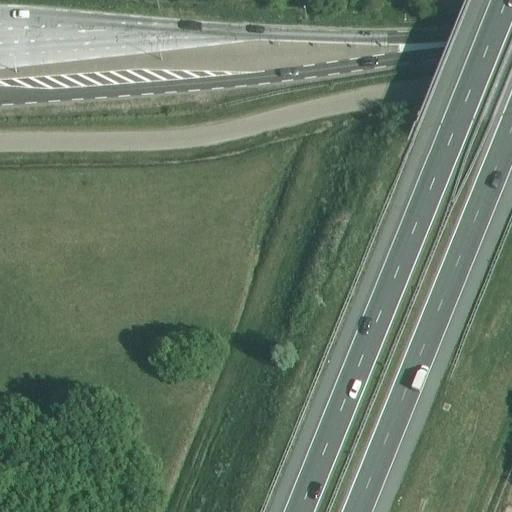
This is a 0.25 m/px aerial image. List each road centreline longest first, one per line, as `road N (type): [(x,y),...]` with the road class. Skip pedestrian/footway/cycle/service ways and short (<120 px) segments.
road 1 (motorway): [(505,0),(299,511)]
road 2 (unclassified): [(511,72),(189,137),(0,141)]
road 3 (primary): [(0,96),(262,79),(511,32)]
road 4 (primary): [(511,31),(0,36)]
road 5 (motorway): [(357,511),(511,125)]
